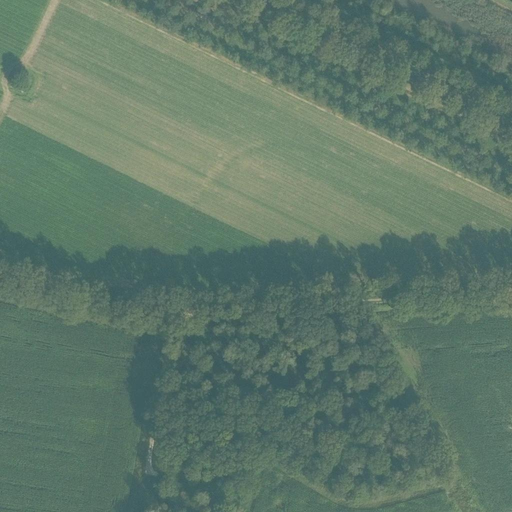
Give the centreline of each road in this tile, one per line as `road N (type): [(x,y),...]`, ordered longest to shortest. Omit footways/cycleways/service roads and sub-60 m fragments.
road 1 (track): [(139,511),(175,320),(511,292)]
road 2 (unclassified): [(511,126),(252,0)]
road 3 (track): [(0,280),(175,320)]
